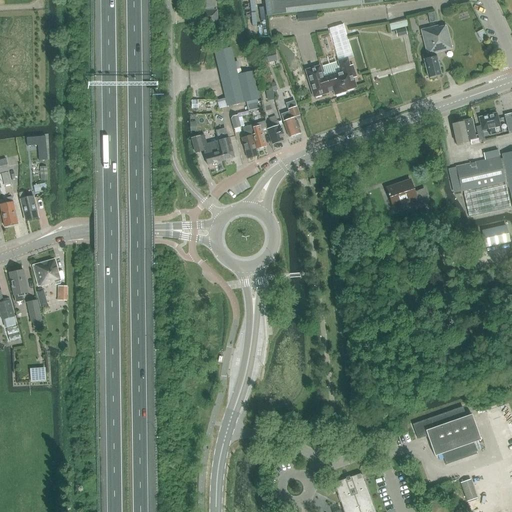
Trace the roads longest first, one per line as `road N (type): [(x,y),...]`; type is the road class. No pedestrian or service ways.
road 1 (motorway): [(140,511),(133,0)]
road 2 (motorway): [(107,0),(114,511)]
road 3 (tertiary): [(511,81),(283,166),(254,208)]
road 4 (unclassified): [(169,0),(173,160),(222,218)]
road 5 (tertiary): [(0,259),(71,233),(167,230)]
road 6 (tertiary): [(227,427),(251,345),(249,267)]
